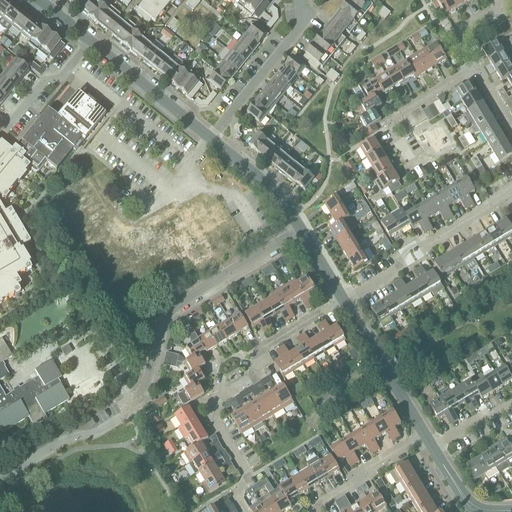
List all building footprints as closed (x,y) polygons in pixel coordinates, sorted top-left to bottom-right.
[(13,5),(6,0),(0,0),(0,1),(0,19),(1,20),(13,5)] [(85,0),(69,0),(68,2),(78,10),(85,0)] [(95,0),(85,0),(78,10),(87,17),(99,2),(100,0),(98,2),(95,0)] [(87,17),(106,32),(116,20),(120,15),(100,0),(99,2),(87,17)] [(151,20),(154,23),(172,0),(144,0),(137,9),(135,7),(132,11),(148,24),(151,20)] [(188,0),(185,4),(194,10),(199,3),(195,0),(188,0)] [(268,5),(261,0),(233,0),(231,3),(250,18),(252,15),(257,19),(268,5)] [(349,0),(332,22),(345,32),(349,36),(373,7),(370,5),(374,0),(373,0),(349,0)] [(438,0),(432,4),(436,10),(440,7),(446,17),(449,14),(452,15),(455,13),(456,11),(449,0),(438,0)] [(463,0),(449,0),(456,11),(456,10),(459,11),(462,9),(462,7),(466,5),(463,0)] [(13,5),(1,20),(10,27),(22,12),(13,5)] [(269,22),(273,25),(277,19),(276,11),(271,7),(268,11),(272,14),(272,18),(269,22)] [(382,7),(376,15),(384,21),(390,14),(382,7)] [(221,16),(224,11),(219,8),(216,13),(221,16)] [(31,20),(22,12),(10,27),(19,35),(31,20)] [(40,27),(31,20),(19,35),(28,42),(27,44),(28,42),(40,27)] [(116,20),(106,32),(108,34),(111,36),(121,24),(119,22),(116,20)] [(125,20),(121,24),(111,36),(130,52),(142,38),(144,35),(125,20)] [(167,27),(175,33),(181,26),(172,20),(167,27)] [(511,33),(511,27),(508,21),(502,25),(509,36),(511,33)] [(213,38),(220,29),(216,26),(214,24),(214,25),(207,33),(213,38)] [(252,24),(244,34),(257,44),(265,35),(252,24)] [(509,36),(502,25),(497,29),(503,39),(509,36)] [(63,46),(40,27),(28,42),(27,44),(46,60),(48,58),(52,61),(63,46)] [(328,27),(302,59),(317,71),(320,67),(322,69),(346,41),(341,37),(328,27)] [(163,31),(172,39),(173,37),(174,36),(165,29),(163,31)] [(503,39),(497,29),(491,32),(498,43),(503,39)] [(361,33),(355,40),(360,44),(366,36),(361,33)] [(205,45),(211,38),(206,34),(200,41),(205,45)] [(244,34),(237,43),(251,55),(258,46),(257,45),(257,44),(244,34)] [(412,37),(416,43),(421,40),(417,34),(412,37)] [(144,35),(142,38),(130,52),(140,59),(151,45),(142,38),(144,35)] [(426,49),(436,66),(447,60),(441,49),(444,47),(438,39),(435,41),(436,43),(426,49)] [(8,41),(3,46),(7,50),(12,44),(8,41)] [(237,43),(229,53),(244,64),(251,55),(237,43)] [(401,43),(396,47),(400,53),(405,50),(401,43)] [(504,53),(498,43),(483,52),(489,62),(504,53)] [(180,49),(184,52),(187,48),(188,47),(184,44),(183,45),(180,49)] [(206,48),(201,44),(194,54),(200,58),(206,48)] [(160,53),(151,45),(140,59),(149,67),(160,53)] [(345,53),(349,56),(355,49),(351,45),(345,53)] [(16,46),(12,52),(17,56),(22,50),(16,46)] [(400,53),(396,47),(391,50),(395,56),(400,53)] [(426,49),(415,55),(426,73),(436,66),(426,49)] [(169,60),(160,53),(149,67),(158,74),(169,60)] [(244,64),(229,53),(222,62),(236,73),(244,64)] [(504,53),(489,62),(496,72),(510,63),(504,53)] [(415,55),(405,61),(414,76),(414,77),(415,79),(426,73),(415,55)] [(376,59),(379,65),(385,62),(381,56),(376,59)] [(284,66),(298,78),(306,68),(293,58),(286,67),(284,66)] [(13,59),(6,69),(20,80),(27,71),(13,59)] [(379,65),(376,59),(370,62),(374,68),(379,65)] [(169,60),(158,74),(167,82),(178,68),(180,65),(178,68),(169,60)] [(414,76),(405,61),(395,68),(404,83),(414,77),(414,76)] [(222,62),(214,71),(227,82),(229,83),(236,73),(222,62)] [(511,62),(510,63),(496,72),(502,83),(507,80),(506,80),(511,76),(511,62)] [(32,63),(28,67),(39,76),(46,68),(42,65),(39,69),(32,63)] [(178,68),(167,82),(190,101),(202,87),(198,84),(200,81),(180,65),(178,68)] [(284,66),(276,75),(291,87),(298,78),(284,66)] [(395,68),(384,74),(394,89),(404,83),(395,68)] [(6,69),(0,75),(0,79),(12,90),(20,80),(6,69)] [(227,82),(214,71),(207,81),(219,91),(227,82)] [(331,71),(325,78),(333,85),(339,77),(331,71)] [(394,89),(384,74),(374,80),(376,83),(382,93),(383,95),(394,89)] [(291,87),(276,75),(269,85),(283,96),(291,87)] [(0,79),(0,94),(5,99),(12,90),(0,79)] [(324,83),(319,79),(315,83),(321,87),(324,83)] [(382,93),(376,83),(367,88),(364,84),(358,87),(367,102),(375,96),(375,97),(382,93)] [(462,102),(477,93),(470,83),(456,92),(462,102)] [(283,96),(269,85),(261,94),(276,106),(283,96)] [(501,98),(506,95),(503,89),(497,92),(501,98)] [(56,119),(83,141),(84,141),(105,115),(93,106),(95,104),(87,98),(86,100),(77,93),(56,119)] [(308,93),(304,98),(309,101),(313,97),(308,93)] [(477,93),(462,102),(468,113),(483,104),(477,93)] [(261,94),(254,103),(268,115),(276,106),(261,94)] [(375,96),(367,102),(360,106),(355,109),(361,119),(367,116),(375,111),(378,109),(381,107),(375,97),(375,96)] [(193,103),(199,107),(208,106),(212,100),(209,97),(205,102),(200,102),(197,99),(193,103)] [(439,102),(433,105),(440,116),(445,113),(442,107),(439,102)] [(268,115),(254,103),(253,104),(255,105),(247,114),(260,124),(268,115)] [(442,107),(445,113),(451,110),(448,104),(442,107)] [(483,104),(468,113),(474,123),(489,114),(483,104)] [(433,105),(428,109),(434,119),(440,116),(433,105)] [(298,114),(291,109),(287,114),(294,119),(298,114)] [(427,119),(423,112),(421,109),(415,112),(421,123),(427,119)] [(428,109),(423,112),(427,119),(429,122),(434,119),(428,109)] [(74,152),(83,141),(56,119),(46,111),(20,142),(22,144),(16,151),(14,148),(11,151),(9,154),(27,168),(35,174),(44,162),(54,170),(71,149),(74,152)] [(375,111),(367,116),(360,120),(366,130),(363,132),(367,138),(378,131),(375,126),(381,122),(375,111)] [(421,123),(415,112),(409,116),(415,126),(421,123)] [(495,124),(489,114),(474,123),(481,133),(495,124)] [(415,126),(409,116),(404,119),(410,129),(415,126)] [(454,121),(451,116),(446,119),(449,124),(454,121)] [(338,125),(342,130),(348,127),(345,121),(338,125)] [(449,124),(452,129),(457,126),(454,121),(449,124)] [(495,124),(481,133),(487,143),(502,135),(495,124)] [(257,155),(269,141),(259,133),(249,146),(258,153),(257,155)] [(502,135),(487,143),(493,154),(508,145),(502,135)] [(462,145),(467,142),(464,137),(459,140),(462,145)] [(375,140),(360,149),(366,159),(381,150),(375,140)] [(0,198),(2,200),(27,168),(9,154),(11,151),(0,141),(0,302),(18,292),(15,288),(19,286),(14,278),(29,269),(27,265),(29,263),(21,250),(18,251),(17,248),(28,242),(9,210),(4,213),(0,206),(0,198)] [(269,141),(257,155),(266,163),(278,148),(269,141)] [(470,147),(467,142),(462,145),(465,150),(470,147)] [(511,156),(511,151),(508,145),(493,154),(500,164),(511,156)] [(287,156),(278,148),(266,163),(276,170),(287,156)] [(381,150),(366,159),(372,169),(387,160),(381,150)] [(297,163),(287,156),(276,170),(285,178),(297,163)] [(474,166),(479,163),(476,158),(471,161),(474,166)] [(387,160),(372,169),(379,179),(393,171),(387,160)] [(348,170),(354,166),(351,161),(345,165),(348,170)] [(297,163),(285,178),(294,185),(306,171),(297,163)] [(479,163),(474,166),(477,171),(483,168),(479,163)] [(354,166),(348,170),(351,175),(358,172),(354,166)] [(306,171),(294,185),(294,186),(296,184),(305,192),(310,186),(313,189),(318,183),(315,180),(316,179),(306,171)] [(379,180),(374,183),(380,193),(383,192),(388,189),(398,183),(400,181),(393,171),(379,179),(379,180)] [(466,178),(455,185),(469,208),(474,205),(469,197),(475,193),(466,178)] [(361,191),(367,187),(364,182),(358,185),(361,191)] [(342,197),(356,188),(353,183),(339,192),(342,197)] [(398,183),(388,189),(391,194),(401,188),(398,183)] [(455,185),(445,191),(454,206),(460,202),(465,211),(469,208),(455,185)] [(367,187),(361,191),(364,196),(370,192),(367,187)] [(67,259),(34,279),(36,282),(31,285),(38,298),(75,275),(89,298),(95,295),(98,299),(110,292),(109,290),(114,287),(115,289),(127,281),(126,279),(132,276),(134,280),(146,272),(145,270),(150,267),(152,269),(164,262),(162,260),(168,256),(169,258),(181,251),(180,249),(187,245),(188,247),(200,239),(199,237),(206,233),(207,235),(228,222),(220,209),(221,209),(209,188),(191,199),(193,201),(188,204),(189,206),(182,210),(181,208),(169,215),(170,217),(163,221),(162,220),(152,226),(151,224),(149,225),(150,227),(145,230),(143,229),(131,236),(133,238),(127,241),(126,239),(114,247),(115,248),(109,252),(108,250),(96,257),(98,259),(92,263),(91,261),(74,271),(67,259)] [(454,206),(445,191),(434,197),(448,220),(453,218),(448,209),(454,206)] [(380,193),(378,195),(381,200),(386,197),(383,192),(380,193)] [(378,195),(373,198),(376,203),(381,200),(378,195)] [(331,216),(345,207),(339,197),(324,205),(331,216)] [(434,197),(424,203),(433,218),(440,215),(445,223),(448,220),(434,197)] [(363,211),(368,208),(365,203),(359,206),(363,211)] [(433,218),(424,203),(414,210),(428,233),(433,230),(428,222),(433,218)] [(345,207),(331,216),(337,226),(337,227),(345,221),(345,222),(350,219),(352,218),(345,207)] [(368,208),(363,211),(366,216),(371,213),(368,208)] [(414,210),(404,215),(404,216),(411,227),(410,227),(413,231),(419,227),(424,235),(428,233),(414,210)] [(402,211),(391,218),(400,233),(410,227),(411,227),(404,216),(404,215),(402,211)] [(381,221),(382,223),(381,224),(390,239),(400,233),(391,218),(387,221),(386,219),(381,221)] [(356,229),(350,219),(345,222),(345,221),(337,227),(337,226),(330,230),(330,231),(329,232),(334,241),(336,240),(336,241),(351,232),(356,229)] [(495,227),(505,242),(511,237),(511,230),(506,221),(495,227)] [(375,231),(380,228),(377,223),(372,226),(375,231)] [(505,242),(495,227),(485,233),(494,248),(505,242)] [(380,228),(375,231),(378,236),(383,233),(380,228)] [(357,242),(351,232),(336,241),(342,251),(357,242)] [(485,233),(475,240),(484,255),(494,248),(485,233)] [(393,250),(386,239),(380,242),(387,253),(393,250)] [(475,240),(465,246),(474,261),(484,255),(475,240)] [(363,252),(357,242),(342,251),(348,261),(363,252)] [(465,246),(454,252),(463,267),(474,261),(465,246)] [(363,252),(348,261),(355,272),(370,263),(363,252)] [(454,252),(444,259),(453,273),(463,267),(454,252)] [(287,267),(292,264),(294,259),(291,254),(282,259),(287,267)] [(453,273),(444,259),(434,265),(443,280),(453,273)] [(491,267),(495,272),(500,269),(496,263),(491,267)] [(276,273),(272,265),(262,271),(266,279),(276,273)] [(495,272),(491,267),(486,270),(490,275),(495,272)] [(422,268),(417,270),(431,294),(442,287),(433,272),(427,276),(422,268)] [(418,281),(412,285),(421,300),(431,294),(417,270),(413,273),(418,281)] [(470,279),(474,285),(479,282),(475,276),(470,279)] [(307,277),(296,284),(294,281),(311,307),(315,305),(309,296),(316,292),(307,277)] [(474,285),(470,279),(465,282),(469,288),(474,285)] [(401,280),(397,283),(411,306),(421,300),(412,285),(406,289),(401,280)] [(294,281),(284,287),(295,305),(300,302),(306,310),(311,307),(294,281)] [(411,306),(397,283),(393,285),(398,294),(392,298),(400,312),(411,306)] [(284,287),(274,293),(290,319),(294,317),(289,309),(295,305),(284,287)] [(456,288),(451,291),(454,297),(459,294),(456,288)] [(274,293),(275,296),(266,302),(275,317),(280,314),(285,322),(290,319),(274,293)] [(221,296),(216,299),(219,304),(224,301),(221,296)] [(400,312),(392,298),(381,304),(390,318),(400,312)] [(275,317),(266,302),(255,309),(269,332),(273,329),(268,321),(275,317)] [(390,318),(381,304),(371,310),(380,325),(390,318)] [(269,332),(255,309),(245,315),(254,330),(260,326),(265,334),(269,332)] [(239,313),(228,320),(237,335),(248,329),(239,313)] [(228,320),(218,326),(227,341),(237,335),(228,320)] [(326,321),(321,324),(335,347),(345,341),(336,326),(331,329),(326,321)] [(335,347),(321,324),(317,327),(322,335),(316,339),(325,354),(335,347)] [(227,341),(218,326),(208,332),(216,347),(227,341)] [(406,331),(400,334),(403,339),(409,336),(406,331)] [(216,347),(208,332),(197,338),(199,341),(205,352),(206,354),(216,347)] [(305,334),(301,336),(315,360),(325,354),(316,339),(310,342),(305,334)] [(301,347),(295,351),(304,366),(315,360),(301,336),(296,339),(301,347)] [(0,339),(0,433),(0,434),(27,417),(33,427),(45,419),(43,415),(68,399),(59,385),(57,386),(54,381),(60,377),(50,361),(33,371),(37,377),(18,388),(21,392),(15,396),(12,392),(4,397),(0,389),(0,380),(8,375),(3,367),(2,368),(0,364),(0,363),(11,357),(0,339)] [(391,340),(386,343),(389,348),(394,345),(391,340)] [(205,352),(199,341),(185,349),(191,359),(191,360),(198,355),(199,356),(205,352)] [(64,357),(71,352),(67,346),(60,350),(64,357)] [(304,366),(295,351),(289,355),(284,346),(280,349),(294,372),(304,366)] [(486,348),(480,351),(483,356),(489,353),(486,348)] [(128,358),(133,355),(129,349),(124,352),(128,358)] [(294,372),(280,349),(275,351),(281,360),(274,364),(283,379),(294,372)] [(166,353),(164,359),(176,362),(178,356),(166,353)] [(475,354),(470,358),(473,363),(478,360),(475,354)] [(191,360),(191,359),(183,364),(189,374),(190,374),(198,369),(198,370),(205,366),(199,356),(198,355),(191,360)] [(176,362),(164,359),(163,365),(175,368),(176,362)] [(493,373),(502,387),(511,381),(511,379),(504,366),(493,373)] [(190,374),(189,374),(183,378),(189,388),(189,389),(198,384),(204,380),(198,370),(198,369),(190,374)] [(492,370),(481,377),(492,394),(502,387),(493,373),(492,370)] [(481,375),(471,381),(473,385),(479,396),(481,400),(492,394),(481,377),(481,375)] [(269,376),(264,379),(268,385),(272,382),(269,376)] [(468,377),(461,381),(464,385),(460,388),(474,411),(479,408),(474,400),(479,396),(473,385),(471,381),(468,377)] [(432,386),(437,383),(434,378),(429,381),(432,386)] [(268,385),(264,379),(259,382),(262,388),(268,385)] [(189,389),(189,388),(177,396),(184,406),(204,394),(198,384),(189,389)] [(293,404),(292,401),(282,386),(272,392),(283,410),(293,404)] [(460,388),(450,394),(459,409),(465,405),(471,413),(474,411),(460,388)] [(248,397),(244,391),(239,395),(242,400),(248,397)] [(272,392),(262,398),(273,416),(283,410),(272,392)] [(450,394),(440,400),(454,423),(459,421),(453,412),(459,409),(450,394)] [(163,397),(158,400),(162,405),(167,402),(163,397)] [(273,416),(262,398),(252,404),(263,422),(273,416)] [(162,405),(158,400),(153,403),(157,408),(162,405)] [(454,423),(440,400),(430,406),(439,421),(445,417),(450,426),(454,423)] [(252,404),(242,411),(252,429),(263,422),(252,404)] [(181,428),(195,419),(189,408),(175,417),(181,428)] [(252,429),(242,411),(231,417),(242,435),(252,429)] [(392,411),(382,417),(396,440),(400,438),(395,429),(401,426),(392,411)] [(382,417),(372,423),(381,438),(386,435),(391,443),(396,440),(382,417)] [(152,418),(144,422),(147,427),(155,423),(152,418)] [(202,429),(195,419),(181,428),(178,430),(184,440),(187,438),(202,429)] [(372,423),(362,429),(376,453),(379,451),(374,442),(381,438),(372,423)] [(161,425),(156,428),(159,434),(165,431),(161,425)] [(202,429),(187,438),(193,448),(194,448),(201,444),(208,440),(202,429)] [(362,429),(351,435),(360,450),(366,447),(371,456),(376,453),(362,429)] [(351,435),(341,442),(355,465),(359,463),(354,454),(360,450),(351,435)] [(218,441),(215,436),(210,439),(213,444),(218,441)] [(319,438),(314,441),(317,446),(322,443),(319,438)] [(495,445),(506,463),(511,459),(511,448),(511,449),(508,442),(506,439),(495,445)] [(171,441),(165,444),(163,446),(166,451),(168,449),(174,446),(171,441)] [(355,465),(341,442),(330,448),(339,463),(346,460),(351,468),(355,465)] [(194,448),(193,448),(184,454),(190,464),(193,462),(207,454),(201,444),(194,448)] [(491,452),(490,452),(487,454),(499,474),(509,468),(506,463),(495,445),(489,449),(491,452)] [(177,452),(174,446),(168,449),(172,455),(177,452)] [(302,456),(298,450),(293,454),(296,459),(302,456)] [(193,462),(190,464),(189,464),(195,475),(199,472),(213,464),(207,454),(193,462)] [(487,454),(476,461),(485,476),(488,480),(499,474),(487,454)] [(230,461),(227,455),(222,458),(225,464),(230,461)] [(331,458),(320,464),(329,478),(339,472),(331,458)] [(329,478),(320,464),(317,459),(307,465),(310,470),(319,485),(329,478)] [(485,476),(476,461),(466,467),(475,482),(485,476)] [(281,468),(278,463),(273,466),(276,471),(281,468)] [(407,463),(393,472),(390,474),(396,484),(399,482),(413,473),(407,463)] [(220,474),(213,464),(199,472),(205,483),(220,474)] [(310,470),(300,476),(309,491),(319,485),(310,470)] [(420,484),(413,473),(399,482),(405,492),(420,484)] [(220,474),(205,483),(202,485),(208,496),(226,485),(220,474)] [(300,476),(290,482),(298,497),(309,491),(300,476)] [(261,482),(264,488),(269,485),(266,479),(261,482)] [(380,480),(375,483),(381,493),(386,490),(380,480)] [(264,488),(261,482),(256,485),(259,491),(264,488)] [(298,497),(290,482),(279,489),(282,494),(283,493),(288,503),(289,503),(298,497)] [(426,494),(420,484),(405,492),(412,503),(426,494)] [(493,488),(496,493),(501,490),(498,484),(493,488)] [(363,493),(360,487),(355,491),(358,496),(363,493)] [(496,493),(493,488),(488,491),(491,496),(496,493)] [(181,497),(185,504),(193,499),(189,493),(186,494),(181,497)] [(282,494),(272,500),(279,511),(285,511),(292,508),(289,503),(288,503),(283,493),(282,494)] [(377,493),(367,499),(374,511),(379,511),(386,508),(377,493)] [(419,511),(432,504),(426,494),(412,503),(417,511),(419,511)] [(388,503),(393,500),(390,495),(385,498),(388,503)] [(344,497),(339,500),(346,511),(360,511),(357,506),(351,509),(344,497)] [(374,511),(367,499),(357,506),(360,511),(374,511)] [(279,511),(272,500),(261,507),(264,511),(279,511)] [(346,511),(339,500),(334,503),(339,511),(346,511)] [(393,500),(388,503),(391,508),(396,505),(393,500)]
